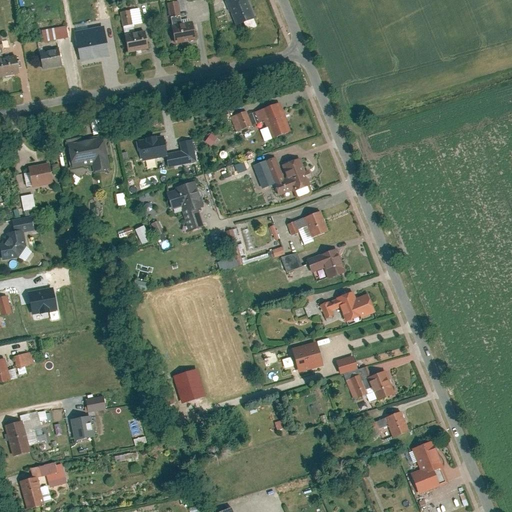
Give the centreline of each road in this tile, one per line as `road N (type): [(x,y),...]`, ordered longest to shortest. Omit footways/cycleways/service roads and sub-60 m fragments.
road 1 (unclassified): [(490,511),(304,50)]
road 2 (residential): [(304,50),(0,113)]
